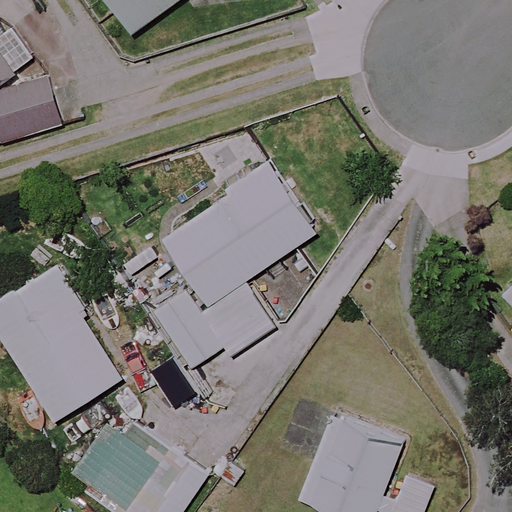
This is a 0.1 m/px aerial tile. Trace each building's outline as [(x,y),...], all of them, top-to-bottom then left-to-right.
[(112,0),(135,31),(178,0),(112,0)] [(0,85),(18,73),(0,47),(0,85)] [(320,231),(274,164),(165,238),(196,284),(155,311),(193,367),(257,324),(234,289),(320,231)] [(88,306),(59,262),(0,300),(0,331),(59,420),(126,376),(82,310),(88,306)] [(375,511),(403,441),(335,414),(302,498),(338,511),(375,511)] [(183,511),(208,475),(124,419),(79,487),(116,511),(183,511)] [(424,511),(436,486),(408,474),(391,511),(424,511)]
